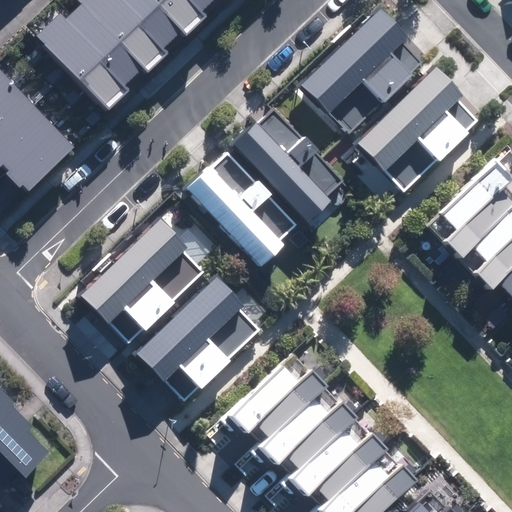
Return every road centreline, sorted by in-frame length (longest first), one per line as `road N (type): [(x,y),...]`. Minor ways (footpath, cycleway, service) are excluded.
road 1 (residential): [(0,290),(300,0)]
road 2 (residential): [(0,291),(141,450)]
